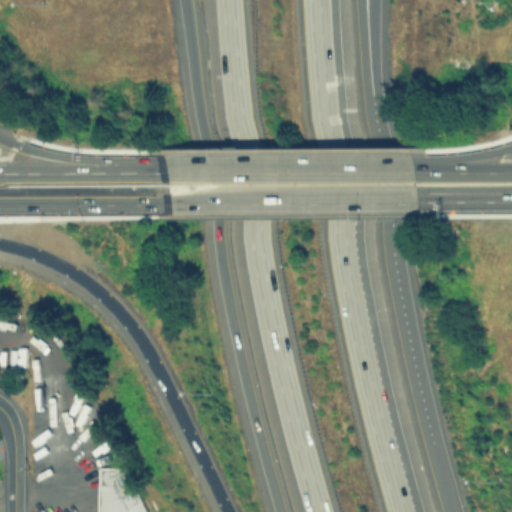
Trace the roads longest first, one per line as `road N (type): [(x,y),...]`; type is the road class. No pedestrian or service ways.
road 1 (motorway): [(183,0),(229,314),(278,511)]
road 2 (motorway): [(232,0),(263,263),(322,511)]
road 3 (motorway): [(428,444),(380,215),(361,9)]
road 4 (motorway): [(0,242),(65,267),(126,321),(227,511)]
road 5 (motorway): [(394,511),(343,294),(322,153)]
road 6 (primary): [(169,202),(417,199)]
road 7 (primary): [(412,170),(164,172)]
road 8 (primary): [(7,205),(169,202)]
road 9 (motorway): [(322,153),(309,0)]
